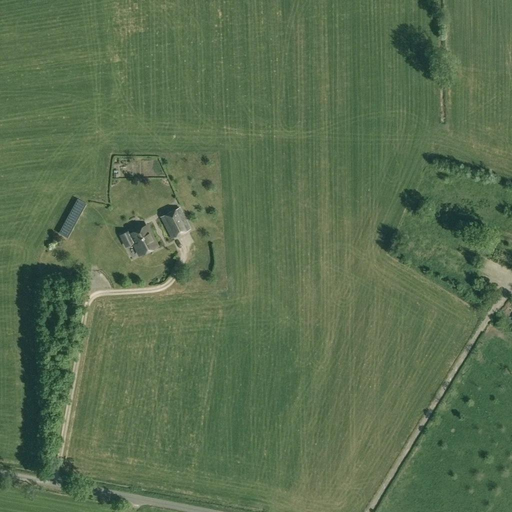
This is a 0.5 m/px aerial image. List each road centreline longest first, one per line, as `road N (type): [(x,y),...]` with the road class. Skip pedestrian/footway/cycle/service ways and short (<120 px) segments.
road 1 (track): [(370,511),(490,314)]
road 2 (unclassified): [(0,474),(196,511)]
road 3 (unknown): [(47,483),(85,291)]
